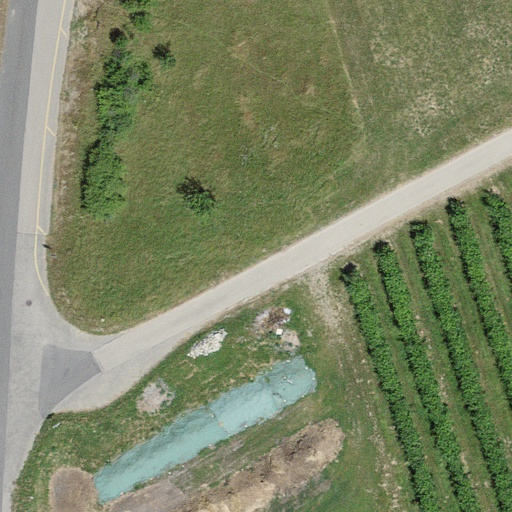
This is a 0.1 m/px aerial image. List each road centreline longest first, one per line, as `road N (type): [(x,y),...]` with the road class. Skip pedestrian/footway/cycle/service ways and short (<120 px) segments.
road 1 (residential): [(0,371),(138,345),(511,143)]
road 2 (residential): [(0,309),(41,0)]
